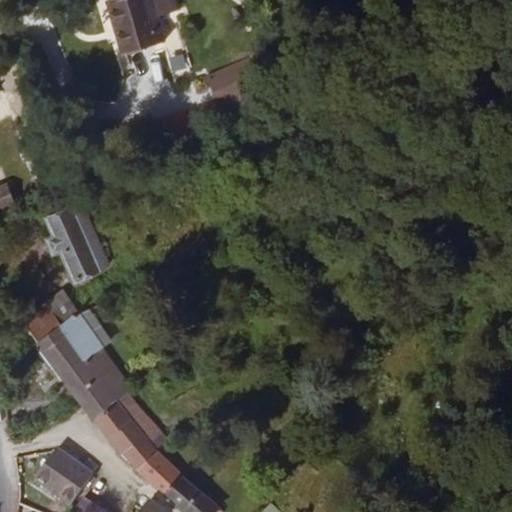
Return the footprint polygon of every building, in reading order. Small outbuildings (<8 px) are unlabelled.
[(176,0),(134,0),(147,32),(183,17),(176,0)] [(273,34),(230,54),(244,81),(286,62),(273,34)] [(363,146),(356,133),(323,154),(330,166),(363,146)] [(64,168),(49,171),(52,186),(66,183),(64,168)] [(0,204),(16,200),(11,180),(0,183),(0,204)] [(114,263),(92,195),(54,208),(60,228),(53,230),(57,245),(65,243),(75,275),(114,263)] [(37,334),(78,303),(61,281),(45,294),(45,295),(23,314),(37,334)] [(113,327),(91,294),(81,300),(104,335),(113,327)] [(119,392),(129,384),(134,379),(104,335),(81,300),(78,303),(37,334),(62,367),(96,411),(119,392)] [(37,334),(32,338),(57,371),(62,367),(37,334)] [(119,392),(151,430),(160,422),(129,384),(119,392)] [(181,466),(151,430),(119,392),(96,411),(121,445),(124,442),(166,485),(181,466)] [(89,468),(53,443),(35,474),(71,498),(89,468)] [(203,511),(215,498),(181,466),(166,485),(195,511),(203,511)] [(163,511),(167,506),(147,493),(134,511),(163,511)]
